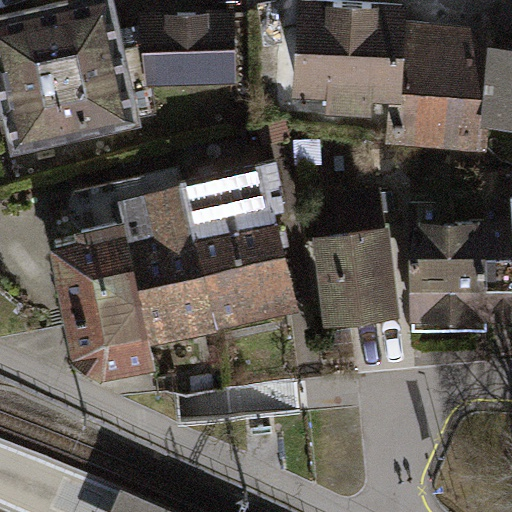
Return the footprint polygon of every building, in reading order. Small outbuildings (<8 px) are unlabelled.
[(399,5),(343,0),(294,0),(287,83),(322,86),(321,99),(366,103),(367,91),(383,93),(379,135),(478,144),(481,111),(490,34),(397,19),(399,5)] [(97,1),(0,19),(0,58),(16,133),(148,104),(142,72),(230,70),(225,2),(132,6),(136,38),(106,44),(97,1)] [(511,36),(490,34),(481,111),(511,114),(511,36)] [(215,326),(294,307),(261,170),(182,189),(215,326)] [(485,317),(511,316),(507,170),(480,171),(481,213),(485,317)] [(215,326),(182,189),(120,203),(124,220),(78,230),(80,240),(51,247),(75,351),(104,367),(151,356),(147,341),(215,326)] [(485,317),(481,213),(450,214),(449,195),(405,197),(409,329),(485,326),(485,317)] [(379,219),(310,229),(324,321),(392,311),(379,219)] [(173,511),(121,488),(111,511),(173,511)]
